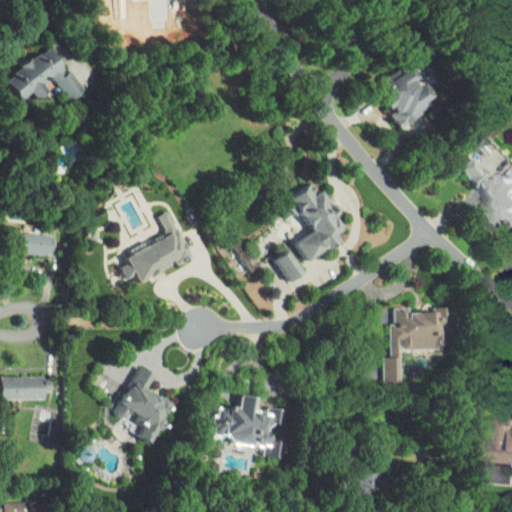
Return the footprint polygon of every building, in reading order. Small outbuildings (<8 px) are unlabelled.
[(53,94),(69,83),(55,63),(47,68),(29,42),(0,61),(0,93),(11,86),(16,94),(29,85),(26,80),(38,72),(53,94)] [(386,122),(415,99),(410,93),(417,87),(411,79),(405,84),(387,63),(358,86),(386,122)] [(444,161),(462,180),(464,181),(472,190),(470,196),(477,203),(475,207),(485,218),(492,211),(511,219),(511,193),(508,192),(503,187),(507,178),(501,172),(487,166),(478,173),(457,150),(444,161)] [(289,255),(326,229),(322,224),(326,221),(315,206),(318,204),(295,171),(267,191),(278,206),(280,204),(293,222),(275,235),(289,255)] [(175,249),(149,204),(140,209),(149,225),(106,250),(110,256),(103,260),(110,272),(116,268),(120,274),(158,252),(161,257),(175,249)] [(0,245),(36,248),(36,227),(0,225),(0,245)] [(213,234),(235,264),(242,259),(220,229),(213,234)] [(256,250),(272,275),(286,265),(270,241),(256,250)] [(385,375),(385,342),(428,341),(427,299),(418,300),(418,304),(393,304),(393,300),(378,300),(378,317),(374,317),(374,350),(368,350),(368,375),(385,375)] [(129,381),(137,368),(122,360),(95,405),(107,412),(110,407),(126,416),(119,428),(132,436),(155,396),(129,381)] [(0,369),(0,392),(30,392),(30,385),(37,385),(36,369),(0,369)] [(198,427),(212,429),(211,435),(248,439),(247,449),(264,451),(267,434),(250,432),(252,416),(265,417),(267,402),(250,400),(250,405),(236,403),(237,390),(221,388),(219,400),(201,398),(198,427)] [(465,454),(510,457),(511,448),(511,447),(511,420),(501,419),(501,411),(482,410),(480,435),(467,434),(465,454)] [(354,481),(363,482),(363,461),(346,461),(346,468),(341,468),(341,492),(354,492),(354,481)] [(0,511),(20,511),(20,496),(0,495),(0,511)]
